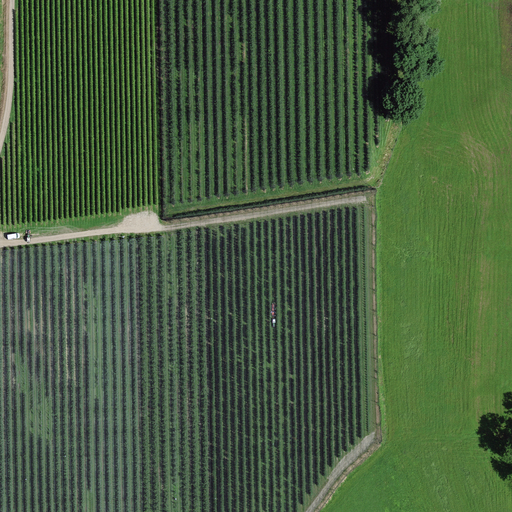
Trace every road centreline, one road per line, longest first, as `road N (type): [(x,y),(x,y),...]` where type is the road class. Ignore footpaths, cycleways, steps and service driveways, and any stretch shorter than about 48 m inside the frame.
road 1 (track): [(0,243),(156,227)]
road 2 (track): [(14,0),(0,148)]
